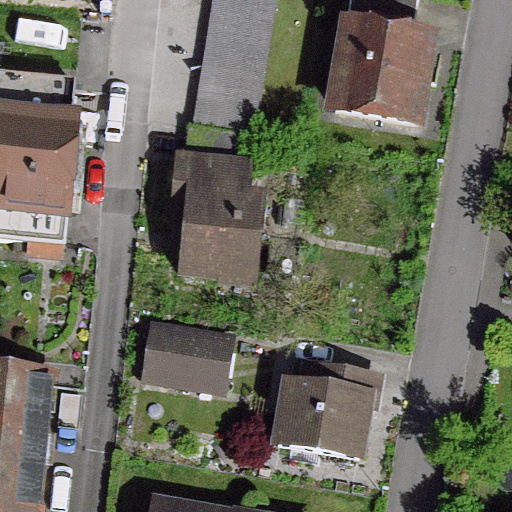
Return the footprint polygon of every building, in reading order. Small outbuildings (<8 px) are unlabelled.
[(249,139),(271,0),(208,0),(188,129),(249,139)] [(406,0),(345,0),(343,17),(402,26),(406,0)] [(409,128),(423,48),(344,34),(330,114),(409,128)] [(69,128),(65,128),(69,87),(0,80),(0,244),(59,250),(71,129),(69,128)] [(243,139),(188,130),(187,130),(183,167),(173,166),(170,199),(184,200),(176,279),(214,283),(215,275),(250,279),(258,206),(242,204),(245,173),(240,173),(243,139)] [(147,334),(140,379),(219,392),(226,347),(147,334)] [(273,450),(353,463),(366,383),(320,375),(317,395),(283,389),(273,450)] [(0,511),(32,511),(45,388),(0,383),(0,511)]
